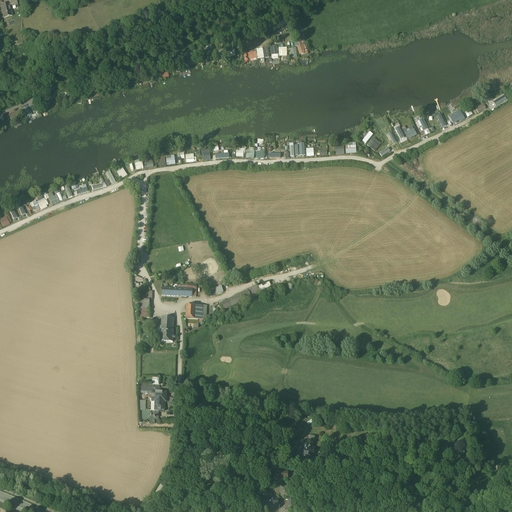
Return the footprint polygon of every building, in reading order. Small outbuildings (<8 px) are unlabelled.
[(5,6),(0,7),(3,19),(12,17),(10,6),(16,5),(15,0),(10,0),(5,1),(5,6)] [(303,40),(298,41),(299,55),(308,54),(308,51),(304,51),(303,40)] [(283,45),(278,45),(278,57),(287,56),(286,48),(283,48),(283,45)] [(256,49),(256,52),(248,53),(249,60),(269,58),(268,48),(256,49)] [(189,58),(181,59),(182,68),(190,67),(189,58)] [(504,96),(492,102),(495,107),(506,101),(504,96)] [(22,108),(26,117),(32,115),(28,105),(22,108)] [(475,110),(477,113),(486,109),(484,105),(475,110)] [(458,111),(448,115),(451,124),(459,121),(464,119),(462,113),(460,114),(458,111)] [(442,128),(446,125),(440,114),(435,116),(442,128)] [(423,131),(428,129),(423,119),(419,121),(423,131)] [(412,126),(403,131),(407,140),(416,135),(412,126)] [(391,130),(387,132),(388,135),(386,135),(390,145),(396,143),(391,130)] [(366,144),(372,134),(368,132),(362,142),(366,144)] [(373,137),(366,146),(374,152),(381,144),(373,137)] [(345,147),(345,154),(356,154),(355,143),(348,143),(348,146),(345,147)] [(298,155),(297,146),(289,146),(290,157),(294,156),(294,155),(298,155)] [(240,148),(240,151),(235,151),(235,157),(243,157),(243,148),(240,148)] [(201,151),(202,161),(210,161),(209,150),(201,151)] [(245,158),(253,159),(254,151),(246,150),(245,158)] [(228,151),(224,151),(224,154),(215,154),(215,159),(228,159),(228,151)] [(194,157),(193,154),(185,154),(185,162),(196,162),(196,157),(194,157)] [(175,165),(174,156),(165,156),(166,165),(175,165)] [(144,169),(153,168),(152,160),(143,161),(144,169)] [(135,163),(136,171),(143,169),(142,162),(135,163)] [(115,171),(121,180),(127,176),(122,167),(115,171)] [(109,171),(105,173),(111,184),(116,182),(109,171)] [(86,184),(81,185),(81,188),(75,190),(77,194),(88,192),(86,184)] [(49,198),(51,205),(62,201),(58,191),(55,192),(56,194),(53,196),(52,192),(44,195),(46,200),(49,198)] [(43,196),(36,199),(40,210),(47,208),(46,205),(43,196)] [(35,208),(36,211),(39,210),(36,200),(29,203),(32,210),(35,208)] [(9,224),(8,222),(11,221),(8,215),(0,218),(0,223),(2,227),(9,224)] [(267,285),(263,287),(262,285),(259,287),(261,291),(271,287),(269,283),(267,284),(267,285)] [(257,286),(248,290),(252,297),(252,298),(261,293),(257,286)] [(177,289),(163,288),(162,297),(196,298),(196,289),(188,289),(177,289)] [(248,290),(229,300),(232,307),(252,297),(248,290)] [(229,300),(220,304),(223,311),(232,307),(229,300)] [(150,301),(141,301),(141,311),(150,311),(150,301)] [(203,307),(187,306),(186,320),(202,321),(203,307)] [(174,319),(162,318),(161,332),(161,342),(173,343),(173,333),(174,319)] [(161,393),(152,392),(152,394),(152,399),(155,399),(155,402),(158,402),(157,411),(159,411),(165,411),(165,402),(166,403),(167,393),(161,393)] [(150,411),(141,410),(141,419),(150,420),(150,417),(150,411)] [(314,441),(308,440),(307,447),(302,446),(301,455),(314,457),(315,450),(313,450),(314,441)] [(279,499),(266,499),(266,507),(278,507),(279,499)]
